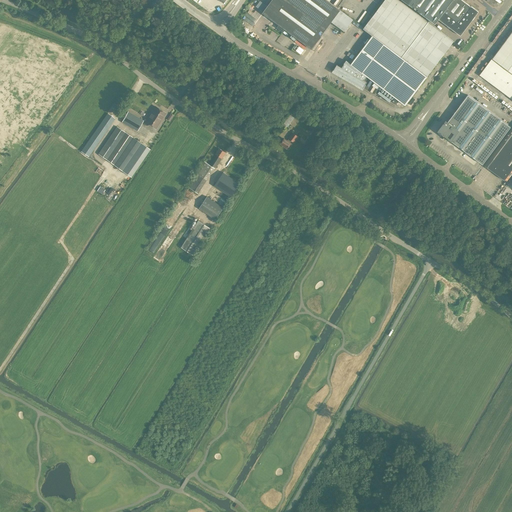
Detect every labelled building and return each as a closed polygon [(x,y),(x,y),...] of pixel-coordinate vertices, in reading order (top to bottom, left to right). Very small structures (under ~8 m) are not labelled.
[(272,0),(263,13),(279,25),(277,28),(282,32),(284,29),(311,49),(331,22),(340,10),(326,0),(272,0)] [(337,65),(335,70),(343,75),(342,76),(364,88),(367,82),(363,80),(364,79),(367,76),(381,87),(379,90),(380,90),(378,93),(389,102),(394,96),(396,98),(406,105),(411,98),(413,96),(414,96),(419,90),(418,89),(427,76),(454,41),(399,0),(385,0),(364,29),(373,36),(356,58),(351,64),(347,61),(344,64),(346,65),(344,68),(337,65)] [(402,0),(435,24),(439,19),(461,35),(479,12),(471,6),(470,6),(462,0),(402,0)] [(340,10),(331,22),(344,32),(353,20),(340,10)] [(511,31),(479,75),(511,98),(511,31)] [(463,150),(482,164),(510,127),(468,95),(448,122),(446,120),(437,131),(463,150)] [(156,129),(166,113),(155,106),(145,122),(144,121),(142,123),(146,126),(148,125),(149,124),(156,129)] [(137,131),(142,123),(144,121),(128,111),(122,122),(137,131)] [(288,127),(296,115),(292,112),(283,123),(288,127)] [(88,156),(115,119),(108,114),(81,151),(88,156)] [(98,154),(114,165),(133,138),(117,127),(98,154)] [(292,144),(298,136),(293,132),(289,137),(287,140),(284,138),(280,144),(287,149),(291,144),(292,144)] [(504,180),(511,169),(511,133),(487,167),(504,180)] [(142,143),(133,138),(114,165),(122,171),(142,143)] [(150,149),(142,143),(122,171),(131,177),(150,149)] [(219,148),(210,164),(205,161),(189,187),(199,194),(215,167),(216,168),(226,152),(219,148)] [(217,220),(224,208),(208,197),(200,209),(217,220)] [(193,255),(210,228),(198,220),(181,247),(193,255)]
